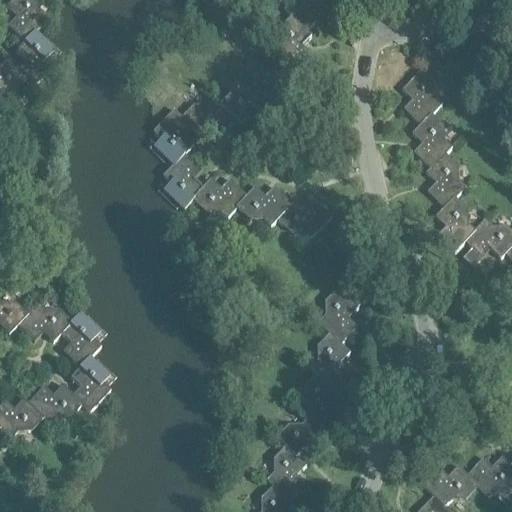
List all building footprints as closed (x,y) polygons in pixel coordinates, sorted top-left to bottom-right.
[(7,29),(23,45),(24,46),(35,34),(35,35),(45,24),(38,17),(37,3),(34,0),(14,0),(5,10),(9,14),(13,11),(19,17),(7,29)] [(292,0),(292,6),(285,14),(292,20),(307,34),(308,34),(323,17),(311,5),(315,0),(318,0),(320,2),(322,0),(292,0)] [(280,46),(273,54),(284,64),(295,74),(296,74),(302,67),(311,76),(321,66),(311,57),(299,45),(305,39),(308,42),(312,38),(308,34),(307,34),(292,20),(280,32),(280,46)] [(24,46),(23,45),(15,54),(19,58),(22,54),(29,60),(17,72),(27,82),(26,82),(34,90),(55,68),(47,60),(47,46),(35,35),(35,34),(24,46)] [(14,95),(26,82),(27,82),(17,72),(7,62),(3,66),(7,70),(1,76),(0,75),(0,95),(1,95),(14,95)] [(266,97),(276,108),(287,119),(303,101),(291,89),(297,83),(300,86),(304,82),(296,74),(295,74),(284,64),(272,76),(272,90),(266,97)] [(404,113),(421,129),(432,118),(433,118),(443,107),(435,100),(435,86),(422,74),(403,94),(407,98),(410,94),(416,100),(404,113)] [(222,107),(237,122),(241,127),(245,123),(241,119),(247,113),(260,125),(276,108),(266,97),(255,86),(248,94),(234,94),(222,107)] [(183,121),(182,121),(192,130),(192,131),(202,141),(206,137),(202,133),(208,127),(221,139),(237,122),(222,107),(216,100),(208,108),(195,108),(183,121)] [(154,135),(162,143),(163,157),(174,168),(175,168),(185,157),(186,158),(194,149),(190,145),(187,149),(180,143),(192,131),(192,130),(182,121),(183,121),(175,113),(154,135)] [(446,157),(446,158),(453,151),(445,144),(445,130),(433,118),(432,118),(421,129),(412,138),(416,141),(420,138),(426,144),(414,156),(431,172),(431,173),(446,157)] [(174,168),(164,179),(169,184),(172,187),(172,201),(185,213),(193,204),(193,203),(204,192),(203,192),(200,189),(196,192),(190,186),(202,174),(186,158),(185,157),(175,168),(174,168)] [(428,196),(445,212),(456,201),(456,202),(467,191),(459,183),(459,170),(446,158),(446,157),(431,173),(431,172),(426,177),(430,181),(434,177),(440,183),(428,196)] [(204,192),(193,203),(193,204),(206,215),(220,215),(227,222),(238,212),(237,211),(248,200),(247,200),(230,184),(218,196),(212,190),(216,187),(212,183),(203,192),(204,192)] [(248,200),(237,211),(238,212),(250,223),(264,223),(271,230),(277,224),(277,223),(292,208),(291,207),(275,191),(263,204),(256,198),(260,195),(256,191),(247,200),(248,200)] [(445,212),(436,221),(440,225),(443,221),(450,227),(437,240),(455,257),(466,246),(465,245),(476,234),(475,234),(469,227),(468,213),(456,202),(456,201),(445,212)] [(292,208),(277,223),(277,224),(290,235),(304,235),(311,242),(332,220),(315,203),(303,216),(296,210),(300,207),(296,203),(291,207),(292,208)] [(486,223),(475,234),(476,234),(465,245),(466,246),(472,252),(463,262),(473,271),(482,262),(494,249),(501,255),(497,259),(501,263),(506,258),(505,258),(511,250),(511,234),(507,230),(493,230),(486,223)] [(352,278),(338,293),(358,312),(372,298),(352,278)] [(355,316),(358,312),(338,293),(326,305),(326,319),(319,327),(330,337),(341,347),(342,347),(358,330),(345,318),(351,312),(355,316)] [(0,326),(2,325),(8,331),(4,334),(8,338),(17,329),(27,318),(27,317),(15,305),(1,306),(0,305),(0,326)] [(27,318),(17,329),(34,345),(46,332),(52,338),(49,342),(53,346),(61,337),(61,336),(72,325),(71,325),(59,313),(45,313),(37,306),(27,317),(27,318)] [(72,325),(61,336),(61,337),(64,340),(68,336),(74,342),(62,355),(79,371),(90,361),(101,350),(93,342),(92,328),(80,316),(71,325),(72,325)] [(311,371),(317,377),(318,376),(334,392),(334,391),(350,374),(337,362),(343,356),(347,360),(351,356),(342,347),(341,347),(330,337),(318,349),(318,363),(311,371)] [(79,371),(70,380),(74,384),(78,380),(84,386),(73,398),(72,398),(82,407),(82,408),(89,415),(93,411),(110,393),(102,386),(102,372),(90,361),(79,371)] [(299,411),(310,421),(321,431),(322,431),(337,414),(325,402),(331,396),(334,399),(338,395),(334,391),(334,392),(318,376),(317,377),(306,389),(306,403),(299,411)] [(28,406),(27,407),(43,422),(42,422),(49,428),(56,421),(70,420),(82,408),(82,407),(72,398),(73,398),(62,388),(58,392),(62,396),(56,402),(44,390),(28,406)] [(0,408),(0,433),(9,442),(17,435),(31,434),(42,422),(43,422),(27,407),(28,406),(23,402),(19,406),(23,410),(17,416),(4,404),(0,408)] [(333,441),(322,431),(321,431),(310,421),(303,428),(289,428),(277,441),(286,450),(297,460),(298,460),(301,457),(297,453),(303,447),(316,459),(333,441)] [(267,484),(274,490),(290,505),(290,504),(306,488),(294,476),(299,469),(303,473),(307,469),(298,460),(297,460),(286,450),(274,463),(275,476),(267,484)] [(468,479),(467,479),(478,490),(489,501),(496,493),(510,493),(511,491),(511,470),(511,469),(503,460),(499,464),(502,468),(496,474),(484,462),(468,479)] [(440,472),(423,489),(434,500),(434,499),(445,510),(446,509),(452,503),(466,502),(478,490),(467,479),(468,479),(459,470),(455,474),(458,478),(452,484),(440,472)] [(284,511),(287,509),(290,511),(291,511),(295,508),(290,504),(290,505),(274,490),(262,502),(262,511),(284,511)] [(448,511),(446,509),(445,510),(434,499),(434,500),(422,511),(448,511)]
